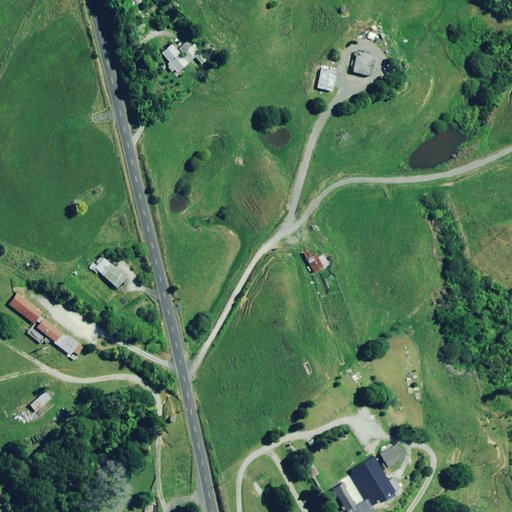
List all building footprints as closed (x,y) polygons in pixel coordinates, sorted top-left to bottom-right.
[(170,43),(158,53),(176,72),(193,58),(201,67),(206,61),(188,40),(176,50),(170,43)] [(374,55),(355,51),(350,72),(369,77),(374,55)] [(337,72),(320,68),(315,88),(331,92),(337,72)] [(326,262),(321,255),(317,257),(311,247),(301,253),(313,273),(323,267),(321,265),(326,262)] [(122,276),(103,258),(101,260),(99,258),(95,262),(98,264),(96,266),(93,262),(88,267),(95,274),(97,271),(114,288),(124,278),(122,276)] [(42,312),(17,293),(8,304),(34,323),(42,312)] [(63,334),(44,319),(37,327),(57,342),(63,334)] [(66,336),(63,334),(57,342),(56,343),(71,354),(79,344),(67,335),(66,336)] [(307,360),(301,362),(305,374),(311,371),(307,360)] [(46,401),(40,395),(28,405),(33,412),(46,401)] [(382,452),(378,454),(383,462),(380,464),(383,470),(403,457),(395,444),(388,449),(386,446),(380,449),(382,452)] [(391,501),(366,461),(348,472),(351,476),(331,489),(345,511),(367,511),(372,509),(378,505),(380,508),(391,501)] [(316,475),(311,466),(306,469),(311,478),(316,475)] [(408,483),(404,480),(396,490),(400,493),(408,483)]
